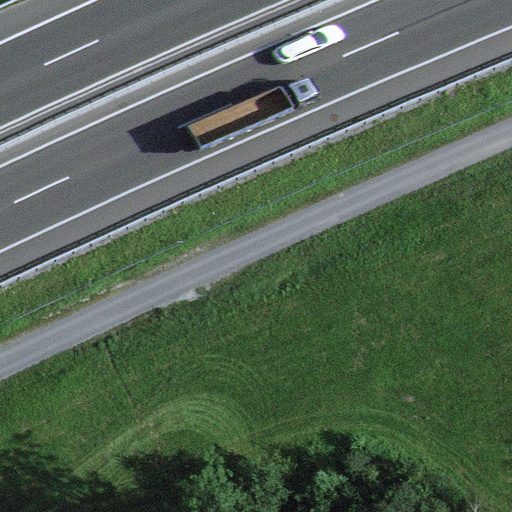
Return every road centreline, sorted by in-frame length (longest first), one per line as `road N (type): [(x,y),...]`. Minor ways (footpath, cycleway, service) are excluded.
road 1 (track): [(511,138),(0,377)]
road 2 (motorway): [(0,211),(483,0)]
road 3 (motorway): [(177,0),(0,80)]
